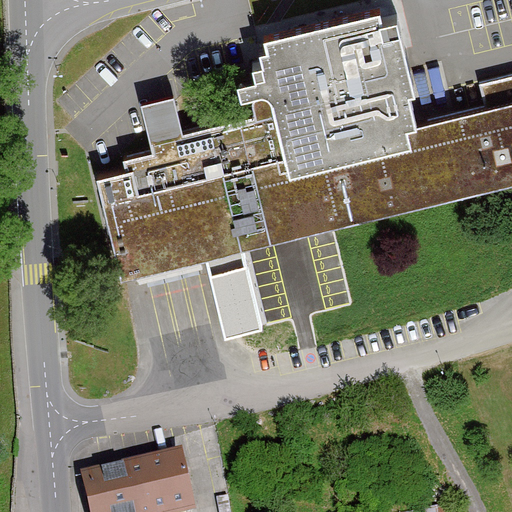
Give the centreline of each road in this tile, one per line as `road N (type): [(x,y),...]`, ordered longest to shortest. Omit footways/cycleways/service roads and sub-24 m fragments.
road 1 (tertiary): [(26,0),(58,511)]
road 2 (unknown): [(236,0),(103,120)]
road 3 (unknown): [(429,0),(458,69),(511,58)]
